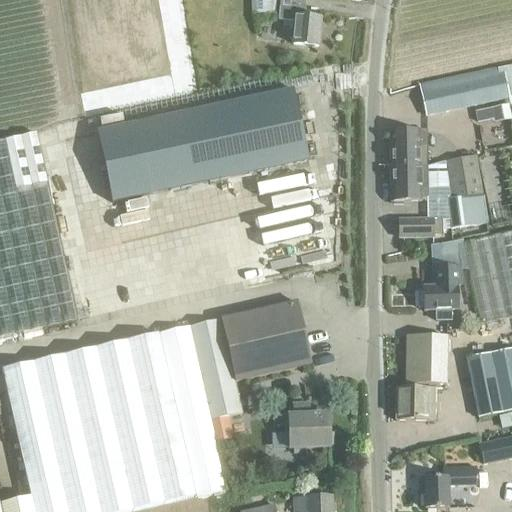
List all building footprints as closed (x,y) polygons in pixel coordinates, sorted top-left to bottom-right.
[(252,0),(253,17),(277,16),(276,0),(252,0)] [(293,22),(291,45),(317,48),(320,20),(306,18),(307,14),(302,14),(303,0),(279,0),(277,21),(293,22)] [(511,68),(498,72),(498,69),(418,86),(425,118),(508,100),(508,97),(511,96),(511,68)] [(256,157),(304,146),(292,92),(244,102),(256,157)] [(508,106),(475,113),(477,124),(510,117),(508,106)] [(389,133),(389,169),(426,169),(426,168),(426,133),(389,133)] [(36,135),(0,142),(0,339),(77,323),(38,146),(36,135)] [(481,196),(475,158),(444,163),(426,168),(426,169),(426,199),(426,221),(441,220),(441,230),(449,230),(487,225),(483,196),(481,196)] [(426,199),(426,169),(389,169),(390,203),(420,203),(420,201),(426,199)] [(426,221),(397,221),(398,240),(433,239),(433,236),(441,236),(441,230),(441,220),(426,221)] [(511,233),(461,245),(467,270),(480,326),(511,319),(511,233)] [(459,283),(459,270),(467,270),(461,245),(437,246),(438,271),(431,271),(431,272),(438,272),(438,288),(422,289),(423,312),(457,311),(456,288),(453,288),(453,283),(459,283)] [(108,284),(113,310),(162,300),(156,274),(108,284)] [(220,321),(188,329),(210,422),(225,419),(241,415),(234,383),(310,366),(296,304),(220,321)] [(188,329),(1,372),(30,499),(32,511),(133,511),(225,491),(215,444),(210,422),(188,329)] [(445,385),(446,338),(446,337),(406,337),(405,385),(445,385)] [(511,349),(464,360),(476,419),(511,410),(511,349)] [(396,389),(395,422),(434,422),(435,389),(396,389)] [(308,406),(292,406),(292,417),(290,417),(291,435),(287,435),(270,436),(271,450),(287,450),(329,449),(328,428),(322,428),(321,416),(309,417),(308,406)] [(225,419),(210,422),(215,444),(230,440),(225,419)] [(483,466),(511,459),(511,438),(478,446),(483,466)] [(442,470),(442,479),(423,480),(424,510),(447,510),(447,488),(476,487),(475,469),(442,470)] [(331,511),(331,498),(292,500),(292,511),(331,511)] [(32,511),(30,499),(0,505),(0,511),(32,511)]
